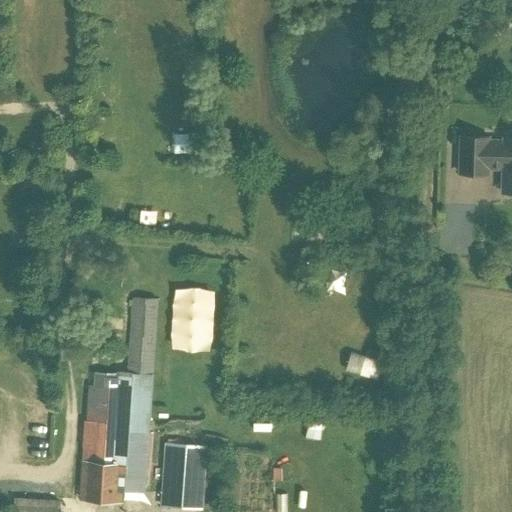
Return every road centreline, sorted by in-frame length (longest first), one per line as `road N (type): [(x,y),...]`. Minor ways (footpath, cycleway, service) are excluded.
road 1 (track): [(431,0),(422,511)]
road 2 (track): [(0,110),(67,107),(63,473),(0,472)]
road 3 (track): [(250,253),(42,236)]
